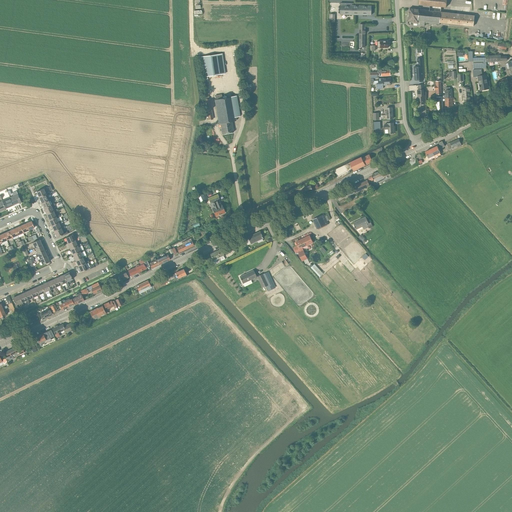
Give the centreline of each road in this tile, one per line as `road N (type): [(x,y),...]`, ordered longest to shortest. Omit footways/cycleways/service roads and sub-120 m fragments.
road 1 (secondary): [(0,344),(416,147)]
road 2 (track): [(297,474),(399,388),(273,243)]
road 3 (unclassified): [(411,138),(396,0)]
